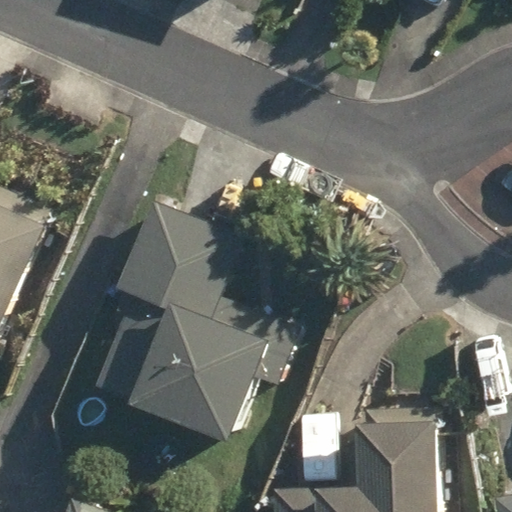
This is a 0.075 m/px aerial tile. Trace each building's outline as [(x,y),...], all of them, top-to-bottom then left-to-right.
[(0,316),(44,222),(55,226),(61,213),(0,185),(0,316)] [(99,385),(227,435),(251,372),(283,384),(304,327),(222,296),(246,236),(153,200),(119,288),(125,291),(117,309),(127,312),(99,385)] [(274,489),(274,511),(435,511),(434,427),(447,425),(446,409),(367,411),(368,421),(356,421),(357,484),(312,485),(312,488),(274,489)] [(511,511),(511,494),(496,497),(497,511),(511,511)] [(117,511),(70,496),(64,511),(117,511)]
